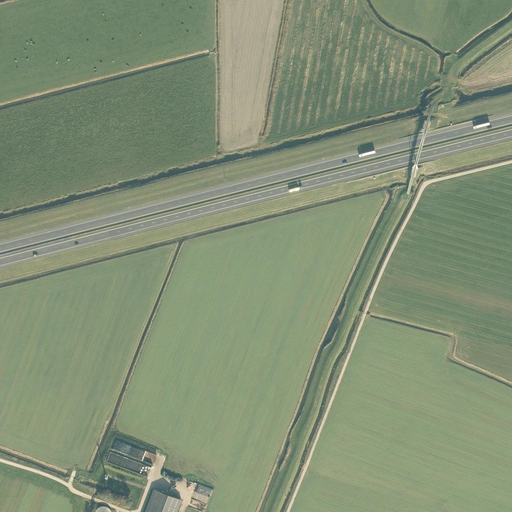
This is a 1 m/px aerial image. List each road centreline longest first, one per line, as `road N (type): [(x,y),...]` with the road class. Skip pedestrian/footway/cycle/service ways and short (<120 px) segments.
road 1 (motorway): [(0,262),(511,133)]
road 2 (motorway): [(511,119),(0,248)]
road 3 (track): [(287,511),(421,189),(511,161)]
road 4 (track): [(0,460),(128,511)]
